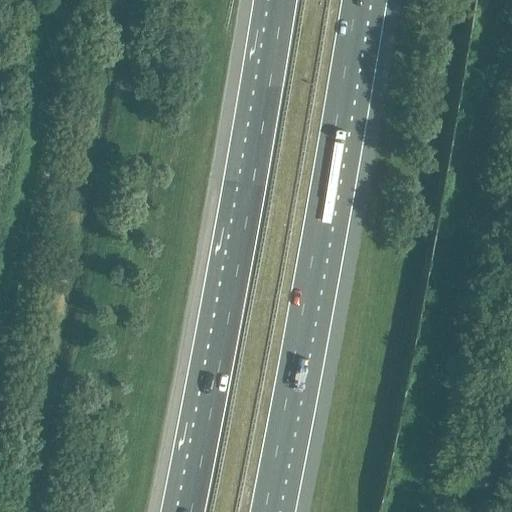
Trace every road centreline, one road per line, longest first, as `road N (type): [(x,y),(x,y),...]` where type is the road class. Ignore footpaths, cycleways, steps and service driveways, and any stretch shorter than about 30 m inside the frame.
road 1 (motorway): [(283,0),(190,511)]
road 2 (motorway): [(264,511),(356,0)]
